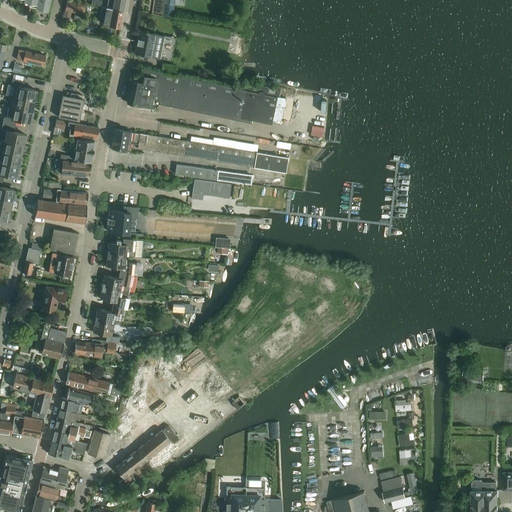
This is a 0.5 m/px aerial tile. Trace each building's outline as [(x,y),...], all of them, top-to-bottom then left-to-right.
[(24,0),(24,2),(33,4),(32,7),(36,8),(37,0),(24,0)] [(51,0),(37,0),(36,8),(45,10),(44,13),(49,14),(51,0)] [(102,8),(124,12),(126,0),(108,0),(107,7),(103,6),(102,8)] [(149,0),(148,12),(163,16),(164,0),(149,0)] [(78,13),(80,4),(67,1),(65,10),(72,12),(78,13)] [(121,27),(124,12),(102,8),(102,11),(106,12),(104,24),(121,27)] [(71,19),(72,12),(65,10),(64,17),(71,19)] [(134,53),(152,57),(159,58),(162,47),(164,36),(157,34),(139,31),(140,31),(137,43),(135,53),(134,53)] [(44,66),(46,56),(20,50),(17,59),(44,66)] [(163,63),(161,71),(175,73),(176,66),(163,63)] [(15,64),(13,73),(21,74),(22,70),(22,68),(19,68),(19,65),(15,64)] [(132,82),(274,111),(277,96),(279,97),(281,90),(246,83),(245,89),(192,78),(142,68),(140,75),(133,79),(132,82)] [(8,84),(5,95),(11,96),(34,101),(36,90),(24,87),(25,81),(13,79),(11,85),(8,84)] [(272,119),(274,111),(132,82),(127,102),(155,107),(158,103),(251,122),(252,119),(271,123),(271,122),(272,119)] [(63,97),(59,117),(79,121),(84,101),(84,100),(63,95),(63,97)] [(11,96),(9,107),(32,112),(34,101),(11,96)] [(280,124),(281,119),(286,98),(279,97),(277,96),(274,111),(272,119),(271,122),(280,124)] [(4,117),(3,123),(15,126),(16,120),(29,123),(32,112),(9,107),(7,118),(4,117)] [(65,129),(66,122),(57,120),(55,127),(65,129)] [(97,138),(99,128),(69,122),(68,125),(71,125),(69,133),(97,138)] [(3,123),(1,130),(6,131),(4,141),(23,146),(26,135),(14,132),(15,126),(3,123)] [(140,133),(130,131),(115,128),(112,147),(126,150),(126,149),(129,149),(130,140),(139,141),(138,148),(286,173),(288,158),(140,133)] [(91,163),(95,142),(78,139),(74,160),(91,163)] [(1,140),(0,145),(0,151),(21,156),(23,146),(4,141),(1,140)] [(0,162),(18,167),(21,156),(0,151),(0,162)] [(90,176),(92,163),(65,160),(63,160),(60,160),(56,159),(55,167),(62,167),(61,173),(90,176)] [(0,180),(3,181),(4,175),(16,178),(18,167),(0,162),(0,180)] [(175,165),(174,174),(175,175),(185,176),(195,177),(250,185),(252,175),(175,165)] [(194,179),(192,198),(203,200),(203,194),(230,198),(231,184),(194,179)] [(0,198),(12,201),(14,190),(2,187),(3,181),(0,180),(0,198)] [(87,205),(88,194),(60,191),(59,202),(87,205)] [(0,209),(10,211),(12,201),(0,198),(0,209)] [(85,224),(87,206),(59,203),(38,200),(35,216),(85,224)] [(138,208),(138,207),(123,206),(123,211),(109,210),(109,218),(109,219),(108,222),(108,223),(107,231),(135,234),(137,208),(138,208)] [(0,220),(7,222),(10,211),(0,209),(0,220)] [(75,254),(79,233),(54,229),(50,250),(75,254)] [(109,243),(108,254),(114,255),(127,256),(135,257),(136,251),(137,240),(134,239),(123,238),(123,244),(109,243)] [(215,247),(228,248),(230,248),(230,239),(229,239),(216,238),(215,247)] [(26,261),(23,273),(31,275),(34,263),(38,264),(39,260),(41,251),(31,248),(29,248),(26,260),(26,261)] [(51,264),(49,272),(55,273),(55,274),(70,277),(73,260),(74,257),(59,254),(58,259),(58,260),(57,265),(51,264)] [(107,260),(107,266),(121,268),(120,273),(131,275),(132,276),(133,265),(132,265),(132,263),(126,262),(126,260),(127,256),(114,255),(108,254),(107,260)] [(105,275),(103,287),(113,289),(121,290),(123,291),(127,292),(128,292),(129,292),(130,287),(132,276),(131,275),(120,273),(119,278),(105,275)] [(65,303),(67,291),(46,287),(42,309),(56,312),(58,301),(65,303)] [(103,287),(100,298),(114,301),(113,306),(118,307),(123,309),(125,309),(128,298),(129,292),(128,292),(127,292),(123,291),(121,290),(113,289),(103,287)] [(173,303),(172,311),(192,312),(193,303),(184,303),(184,304),(173,303)] [(98,309),(96,320),(114,324),(115,318),(117,319),(121,320),(122,314),(124,314),(125,309),(123,309),(118,307),(113,306),(112,312),(98,309)] [(96,320),(93,332),(107,335),(106,341),(119,342),(120,337),(114,336),(112,335),(113,330),(114,324),(96,320)] [(42,337),(38,351),(42,352),(42,354),(60,359),(64,344),(67,332),(45,326),(42,337)] [(103,344),(80,342),(76,342),(75,354),(102,357),(102,351),(107,352),(106,353),(115,354),(115,351),(116,343),(103,342),(103,344)] [(176,387),(208,359),(198,348),(192,354),(171,372),(165,365),(161,369),(152,359),(138,370),(125,407),(129,412),(121,419),(124,422),(117,428),(124,437),(137,426),(135,422),(137,421),(138,422),(177,389),(176,387)] [(177,351),(167,357),(169,360),(172,364),(181,359),(177,351)] [(5,359),(3,366),(9,368),(11,361),(5,359)] [(69,372),(66,384),(95,391),(106,394),(107,394),(111,395),(117,397),(119,397),(121,390),(112,388),(114,383),(109,382),(98,379),(69,372)] [(37,394),(33,409),(45,412),(46,413),(54,383),(16,373),(13,388),(37,394)] [(333,386),(328,390),(341,408),(347,404),(333,386)] [(69,387),(66,398),(86,404),(91,405),(96,406),(98,397),(93,396),(94,393),(69,387)] [(63,398),(60,407),(81,413),(84,413),(86,404),(66,398),(63,398)] [(0,432),(11,434),(12,432),(13,422),(15,415),(16,410),(17,405),(7,403),(5,413),(0,412),(0,432)] [(60,407),(58,417),(61,418),(71,420),(79,422),(80,417),(91,420),(92,416),(84,413),(81,413),(60,407)] [(13,422),(12,432),(21,433),(40,437),(45,419),(44,419),(41,418),(40,420),(31,418),(24,417),(21,416),(22,412),(16,410),(15,415),(13,422)] [(58,417),(54,430),(68,433),(70,423),(76,425),(78,425),(84,427),(84,424),(79,422),(71,420),(61,418),(58,417)] [(413,419),(397,421),(398,429),(414,427),(413,419)] [(54,430),(52,439),(65,443),(67,438),(76,440),(77,435),(83,436),(84,434),(85,429),(85,427),(84,427),(78,425),(76,425),(70,423),(68,433),(54,430)] [(162,430),(153,438),(162,449),(167,456),(177,448),(175,446),(173,443),(179,439),(176,435),(177,435),(169,425),(163,431),(162,430)] [(92,438),(87,453),(94,455),(95,456),(101,457),(103,458),(110,434),(108,434),(109,430),(100,428),(99,431),(94,430),(94,432),(92,438)] [(84,434),(83,436),(92,438),(94,432),(85,429),(84,434)] [(409,434),(398,435),(400,446),(415,445),(414,440),(410,440),(409,434)] [(52,439),(48,453),(50,454),(69,459),(72,447),(76,448),(75,452),(84,455),(87,443),(76,440),(67,438),(65,443),(52,439)] [(150,440),(133,453),(140,462),(142,464),(142,465),(152,457),(158,464),(167,456),(162,449),(153,438),(150,440)] [(383,447),(371,448),(371,458),(383,457),(383,447)] [(415,450),(400,451),(400,458),(409,457),(410,461),(416,461),(417,461),(417,456),(415,456),(415,450)] [(132,454),(115,468),(116,469),(124,478),(119,482),(121,485),(123,487),(126,485),(129,483),(130,484),(135,479),(131,474),(141,466),(142,465),(142,464),(140,462),(133,453),(132,454)] [(0,475),(0,507),(18,511),(19,511),(32,461),(7,456),(2,476),(0,475)] [(66,480),(68,469),(60,467),(59,471),(44,468),(40,482),(67,489),(69,481),(66,480)] [(392,471),(380,474),(381,480),(393,477),(392,471)] [(412,495),(419,493),(414,473),(408,474),(412,495)] [(405,492),(401,477),(382,482),(384,492),(386,503),(392,501),(394,509),(414,504),(412,496),(410,496),(409,491),(405,492)] [(484,483),(482,480),(475,480),(472,483),(473,491),(471,491),(471,511),(498,511),(498,491),(497,491),(497,482),(484,483)] [(60,489),(40,484),(37,493),(57,499),(59,494),(66,496),(67,491),(60,488),(60,489)] [(224,497),(223,511),(244,511),(245,495),(245,487),(227,487),(226,497),(224,497)] [(245,495),(244,511),(265,511),(266,499),(264,498),(265,488),(245,487),(245,495)] [(377,511),(370,511),(365,492),(333,500),(336,511),(380,511),(377,511)] [(34,511),(50,511),(52,507),(48,506),(50,500),(36,496),(32,511),(34,511)] [(68,510),(70,505),(58,502),(56,507),(68,510)] [(155,511),(157,504),(147,502),(145,511),(155,511)]
